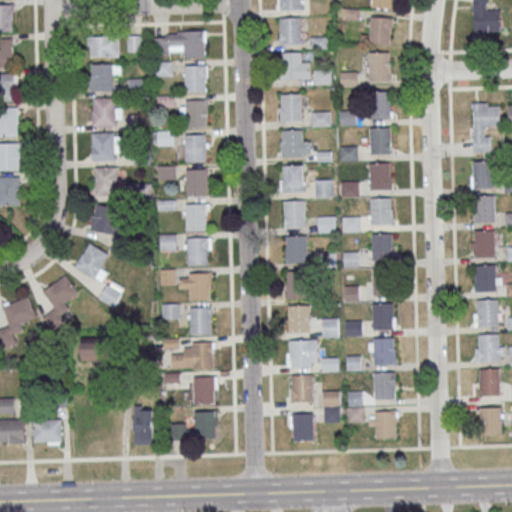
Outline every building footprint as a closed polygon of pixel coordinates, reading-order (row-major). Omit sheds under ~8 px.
[(280,0),(300,0),(301,9),(280,10),(280,0)] [(0,4),(13,4),(14,31),(0,31),(0,4)] [(474,10),(475,30),(501,29),(500,9),(474,10)] [(280,17),(301,16),(302,43),(281,43),(280,17)] [(392,16),(370,16),(370,43),(392,43),(392,16)] [(178,30),(205,30),(206,57),(185,57),(185,45),(169,45),(170,54),(155,54),(154,37),(168,37),(168,33),(178,33),(178,30)] [(128,35),(142,34),(142,50),(128,51),(128,35)] [(120,36),(90,36),(90,56),(120,56),(120,36)] [(0,38),(12,38),(13,66),(0,66),(0,38)] [(370,78),(391,78),(391,51),(370,51),(370,78)] [(281,52),(302,52),(303,78),(282,79),(281,52)] [(155,60),(172,60),(172,76),(156,76),(155,60)] [(92,63),(113,63),(114,90),(93,90),(92,63)] [(185,66),(206,65),(207,91),(186,92),(185,66)] [(314,68),(330,68),(331,84),(314,84),(314,68)] [(0,72),(14,72),(14,99),(0,99),(0,72)] [(129,78),(146,77),(146,93),(130,94),(129,78)] [(369,92),(390,92),(391,118),(370,119),(369,92)] [(281,94),(302,93),(302,119),(282,120),(281,94)] [(94,98),(115,97),(116,124),(95,125),(94,98)] [(185,100),(206,100),(207,126),(186,127),(185,100)] [(474,106),(475,127),(501,126),(500,105),(474,106)] [(0,107),(16,107),(17,134),(0,134),(0,107)] [(340,109),(356,109),(357,125),(340,125),(340,109)] [(313,110),(329,110),(330,126),(313,126),(313,110)] [(370,127),(391,127),(392,153),(371,154),(370,127)] [(158,129),(174,129),(175,145),(158,145),(158,129)] [(282,130),(303,129),(304,156),(283,156),(282,130)] [(93,133),(114,132),(115,159),(94,160),(93,133)] [(184,135),(205,134),(206,161),(185,161),(184,135)] [(0,143),(19,143),(20,170),(0,170),(0,143)] [(341,145),(358,144),(358,160),(341,161),(341,145)] [(473,161),(494,161),(495,187),(474,188),(473,161)] [(370,163),(390,163),(391,189),(370,190),(370,163)] [(158,164),(175,164),(175,180),(158,180),(158,164)] [(283,165),(304,165),(305,191),(284,192),(283,165)] [(117,166),(96,166),(96,194),(117,194),(117,166)] [(186,169),(207,169),(208,195),(187,196),(186,169)] [(0,176),(0,204),(20,205),(20,177),(0,176)] [(316,179),(333,179),(333,195),(316,195),(316,179)] [(342,181),(359,180),(359,196),(342,196),(342,181)] [(474,195),(495,195),(496,221),(475,222),(474,195)] [(371,198),(392,198),(392,224),(372,225),(371,198)] [(285,200),(305,200),(306,226),(285,227),(285,200)] [(185,204),(206,203),(207,229),(186,230),(185,204)] [(118,223),(119,206),(94,205),(93,232),(124,233),(124,224),(118,223)] [(318,216),(335,215),(335,231),(318,231),(318,216)] [(342,215),(359,215),(359,231),(343,231),(342,215)] [(474,230),(495,229),(496,256),(475,256),(474,230)] [(372,233),(393,232),(394,259),(373,259),(372,233)] [(160,234),(177,234),(177,250),(160,250),(160,234)] [(287,236),(307,236),(308,262),(287,263),(287,236)] [(187,238),(208,237),(209,263),(188,264),(187,238)] [(104,262),(108,253),(90,242),(76,267),(101,281),(110,265),(104,262)] [(320,252),(335,251),(336,267),(320,268),(320,252)] [(344,252),(358,251),(358,267),(345,268),(344,252)] [(475,265),(496,265),(497,291),(476,292),(475,265)] [(373,268),(394,267),(395,294),(374,294),(373,268)] [(160,269),(176,268),(177,284),(160,285),(160,269)] [(287,271),(308,271),(309,297),(288,298),(287,271)] [(190,273),(211,272),(212,299),(191,299),(190,273)] [(79,292),(66,274),(44,291),(56,307),(44,317),(53,330),(66,320),(62,314),(70,309),(66,302),(79,292)] [(114,306),(122,292),(107,284),(100,298),(114,306)] [(345,285),(359,285),(359,301),(345,301),(345,285)] [(17,343),(14,333),(25,330),(23,323),(37,319),(30,297),(4,305),(10,325),(0,328),(0,335),(4,347),(17,343)] [(478,299),(498,298),(499,325),(478,325),(478,299)] [(163,303),(179,302),(180,318),(163,319),(163,303)] [(372,303),(393,302),(394,329),(373,329),(372,303)] [(288,305),(309,305),(310,331),(289,332),(288,305)] [(191,307),(212,307),(212,333),(192,334),(191,307)] [(323,318),(339,317),(339,337),(323,337),(323,318)] [(345,320),(362,319),(362,335),(346,335),(345,320)] [(478,334),(499,334),(500,360),(479,361),(478,334)] [(374,338),(395,337),(396,364),(375,364),(374,338)] [(82,359),(104,359),(104,338),(82,338),(82,359)] [(290,340),(318,339),(319,361),(312,362),(312,366),(291,367),(290,340)] [(192,342),(213,341),(214,368),(193,368),(192,342)] [(346,355),(363,355),(363,368),(347,368),(346,355)] [(322,357),(339,357),(339,370),(322,370),(322,357)] [(479,368),(500,368),(501,394),(480,395),(479,368)] [(374,372),(395,372),(396,398),(375,399),(374,372)] [(292,374),(313,374),(314,400),(293,401),(292,374)] [(194,376),(215,375),(216,402),(195,403),(194,376)] [(324,389),(340,389),(341,405),(324,405),(324,389)] [(0,413),(16,413),(16,398),(0,397),(0,413)] [(135,444),(156,444),(156,406),(135,406),(135,444)] [(324,407),(341,406),(341,422),(324,423),(324,407)] [(347,406),(364,406),(364,422),(348,422),(347,406)] [(481,408),(502,407),(503,433),(482,434),(481,408)] [(195,411),(216,411),(217,437),(196,438),(195,411)] [(375,411),(396,411),(397,437),(376,438),(375,411)] [(293,414),(314,413),(315,439),(294,440),(293,414)] [(0,418),(0,442),(26,443),(26,418),(0,418)] [(35,443),(63,443),(63,418),(35,418),(35,443)]
